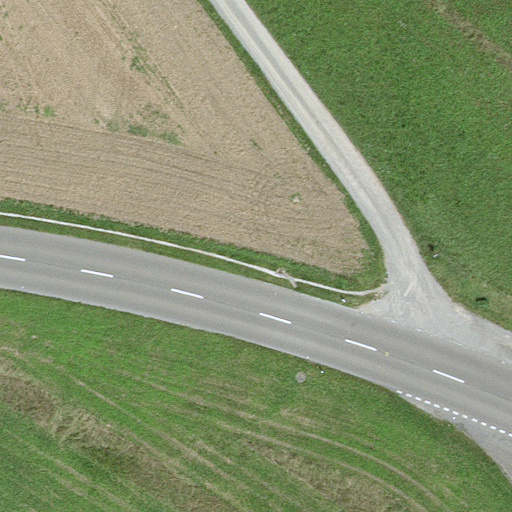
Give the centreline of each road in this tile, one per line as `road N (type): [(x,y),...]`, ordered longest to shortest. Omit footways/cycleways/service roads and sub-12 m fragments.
road 1 (tertiary): [(0,261),(145,289),(424,366),(511,402)]
road 2 (track): [(424,366),(390,224),(227,0)]
